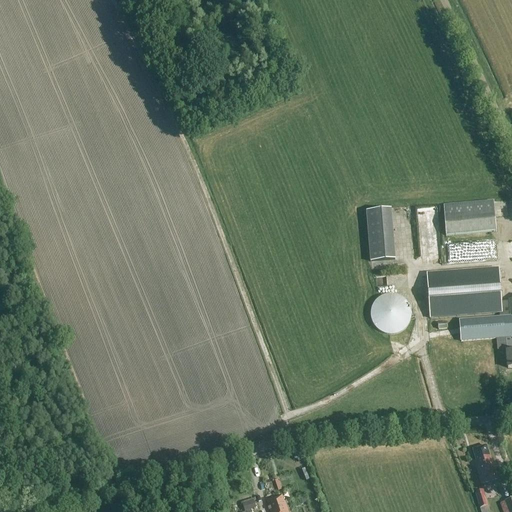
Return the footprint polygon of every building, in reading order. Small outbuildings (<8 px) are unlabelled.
[(443,206),(446,236),(496,232),(493,202),(443,206)] [(390,210),(365,212),(369,263),(394,261),(390,210)] [(426,274),(430,319),(500,314),(500,318),(460,321),(461,341),(506,338),(508,368),(511,368),(511,299),(509,300),(509,302),(501,302),(498,269),(426,274)] [(411,311),(410,307),(408,304),(406,301),(403,299),(400,297),(396,296),(392,295),(389,295),(385,296),(382,297),(378,299),(376,302),(374,305),(372,308),(371,312),(371,315),(371,319),(372,323),(374,326),(376,329),(379,331),(382,333),(386,335),(389,335),(393,335),(397,334),(400,333),(403,331),(406,328),(408,325),(410,322),(411,318),(411,315),(411,311)] [(448,317),(449,325),(458,324),(458,317),(448,317)] [(474,462),(481,485),(499,479),(494,462),(492,462),(487,445),(472,450),(475,462),(474,462)] [(485,486),(491,502),(500,499),(494,483),(485,486)] [(488,511),(487,507),(488,506),(483,491),(476,493),(481,511),(488,511)] [(282,496),(267,501),(270,511),(288,511),(285,502),(285,503),(282,496)]
